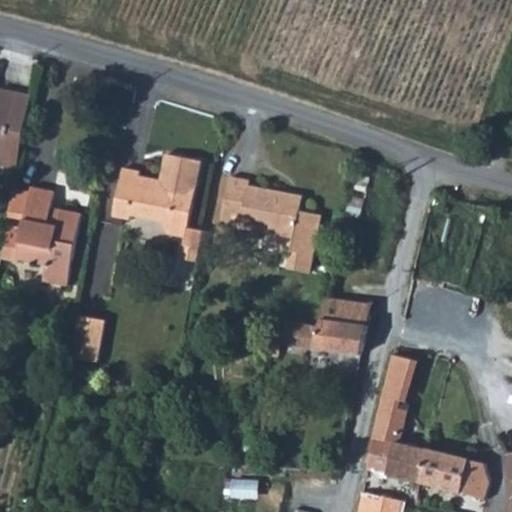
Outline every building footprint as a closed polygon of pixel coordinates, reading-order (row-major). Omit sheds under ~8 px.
[(0,154),(5,156),(19,84),(0,80),(0,154)] [(33,87),(19,84),(5,156),(20,159),(33,87)] [(142,163),(125,159),(116,207),(133,210),(134,206),(165,212),(171,225),(190,228),(205,153),(167,146),(161,171),(141,167),(142,163)] [(252,174),(253,170),(234,165),(223,209),(241,213),(240,215),(294,229),(291,243),(318,249),(328,209),(305,203),(309,189),(252,174)] [(55,181),(31,176),(30,181),(26,205),(24,215),(9,212),(0,249),(18,253),(18,250),(46,256),(43,272),(68,277),(83,203),(52,197),(55,181)] [(26,205),(30,181),(16,179),(15,183),(11,202),(26,205)] [(314,266),(318,249),(291,243),(287,260),(314,266)] [(369,321),(374,301),(327,293),(322,314),(369,321)] [(96,353),(104,312),(78,307),(70,348),(96,353)] [(274,322),(270,338),(308,343),(338,347),(362,350),(369,321),(322,314),(320,322),(287,317),(286,324),(274,322)] [(338,347),(308,343),(306,359),(336,362),(338,347)] [(422,479),(488,495),(496,462),(430,446),(422,479)] [(402,511),(406,496),(393,493),(364,487),(357,511),(402,511)]
